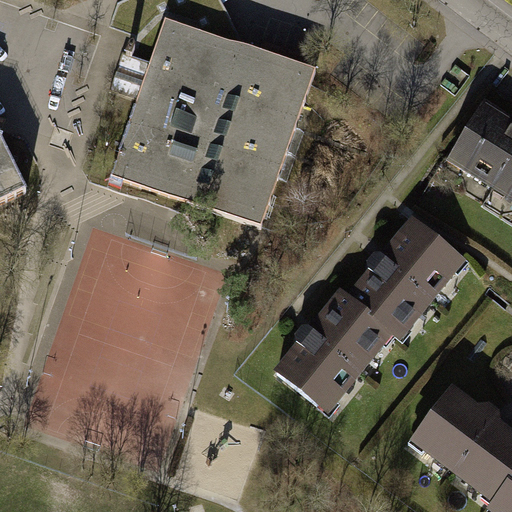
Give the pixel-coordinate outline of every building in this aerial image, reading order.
[(165,20),(110,178),(261,230),(316,69),(165,20)] [(511,123),(485,106),(451,161),(511,198),(511,123)] [(0,208),(27,196),(0,140),(0,208)] [(391,335),(399,341),(463,261),(413,221),(349,301),(391,335)] [(277,375),(327,415),(391,335),(349,301),(341,295),(277,375)] [(511,440),(450,394),(411,445),(493,507),(511,482),(511,440)] [(511,511),(511,482),(493,507),(489,511),(511,511)]
